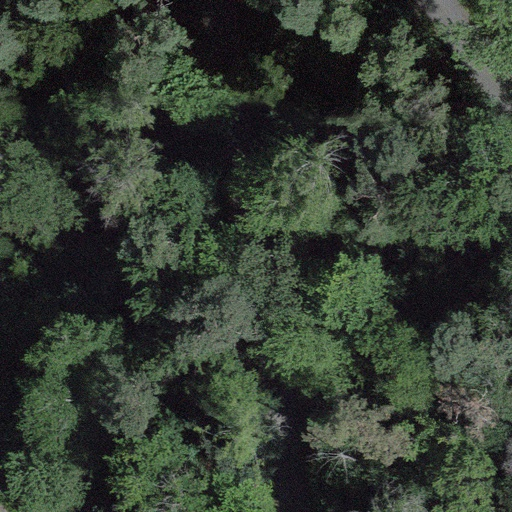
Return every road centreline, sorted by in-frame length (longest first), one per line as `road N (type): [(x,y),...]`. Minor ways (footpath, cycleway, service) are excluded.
road 1 (residential): [(293,511),(217,0)]
road 2 (residential): [(439,0),(511,97)]
